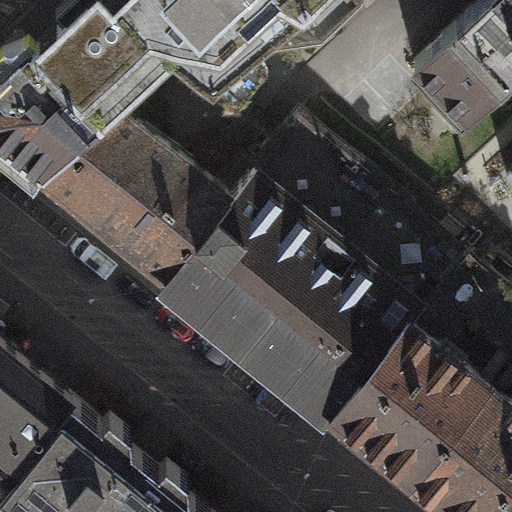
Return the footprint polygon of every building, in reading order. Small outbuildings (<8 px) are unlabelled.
[(101,116),(120,99),(122,100),(174,52),(214,85),(270,39),(324,31),(356,0),(80,0),(34,45),(101,116)] [(511,0),(475,0),(415,58),(468,113),(511,71),(511,0)] [(101,116),(34,45),(0,75),(0,138),(43,173),(101,116)] [(101,116),(43,173),(168,273),(234,191),(231,189),(122,100),(120,99),(101,116)] [(300,105),(231,189),(234,191),(168,273),(331,406),(410,310),(421,296),(423,297),(463,248),(405,200),(409,194),(300,105)] [(410,310),(431,327),(437,319),(452,331),(467,313),(511,349),(511,347),(511,282),(467,244),(463,248),(423,297),(421,296),(410,310)] [(413,473),(492,377),(431,327),(410,310),(331,406),(413,473)] [(0,480),(73,390),(0,330),(0,480)] [(460,511),(511,511),(511,393),(492,377),(413,473),(460,511)] [(73,390),(0,480),(0,503),(10,511),(222,511),(190,484),(189,469),(167,452),(160,460),(132,438),(132,422),(110,405),(103,414),(73,390)] [(0,511),(10,511),(0,503),(0,511)]
